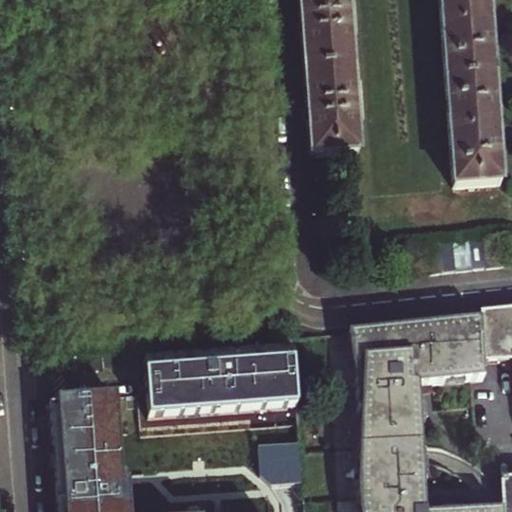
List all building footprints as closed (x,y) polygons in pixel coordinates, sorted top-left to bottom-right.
[(344,0),(297,0),(300,28),(306,116),(310,160),(356,157),(344,0)] [(487,27),(485,0),(437,0),(451,192),(499,188),(495,140),(487,27)] [(511,237),(499,239),(502,268),(509,267),(511,267),(511,237)] [(495,269),(502,268),(499,239),(484,241),(487,270),(495,269)] [(487,270),(484,241),(468,243),(472,272),(480,271),(487,270)] [(468,243),(454,244),(457,274),(464,273),(472,272),(468,243)] [(457,274),(454,244),(438,246),(442,276),(448,275),(457,274)] [(434,277),(442,276),(438,246),(423,248),(426,277),(434,277)] [(426,277),(423,248),(408,250),(412,279),(419,278),(426,277)] [(412,279),(408,250),(393,251),(397,281),(405,280),(412,279)] [(397,281),(393,251),(379,253),(382,283),(390,282),(397,281)] [(364,255),(367,284),(374,284),(382,283),(379,253),(364,255)] [(511,511),(511,311),(478,315),(478,323),(481,365),(511,363),(511,481),(499,482),(500,511),(511,511)] [(425,511),(418,387),(469,383),(482,382),(481,365),(478,323),(348,336),(356,413),(353,413),(351,447),(350,480),(351,500),(352,511),(425,511)] [(321,331),(297,334),(301,362),(324,359),(321,331)] [(290,353),(142,363),(147,421),(294,410),(290,353)] [(127,511),(125,484),(120,484),(113,398),(54,403),(54,408),(46,409),(54,511),(127,511)] [(300,486),(297,447),(260,449),(262,477),(272,489),(300,486)]
